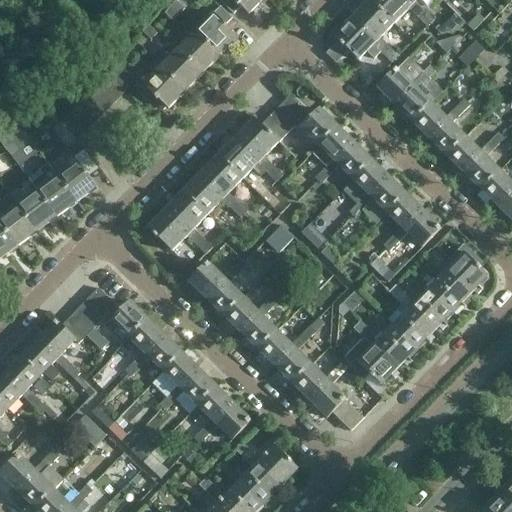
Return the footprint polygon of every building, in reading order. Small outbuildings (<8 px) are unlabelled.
[(217,0),(233,15),(241,8),(249,16),(263,0),(217,0)] [(413,7),(405,0),(371,0),(370,1),(395,25),(409,10),(413,7)] [(405,0),(413,7),(409,10),(419,19),(426,12),(416,3),(419,0),(405,0)] [(176,1),(170,8),(179,16),(185,10),(176,1)] [(370,1),(353,19),(377,43),(374,47),(381,53),(383,56),(390,48),(381,39),(395,25),(370,1)] [(220,7),(196,32),(220,56),(238,38),(225,25),(232,18),(220,7)] [(179,16),(170,8),(165,14),(173,22),(179,16)] [(435,21),(426,12),(419,19),(428,28),(435,21)] [(484,20),(479,15),(467,27),(473,32),(484,20)] [(353,19),(334,37),(359,62),(367,53),(374,60),(381,53),(374,47),(377,43),(353,19)] [(149,26),(143,33),(151,41),(157,34),(149,26)] [(196,32),(179,50),(203,74),(220,56),(196,32)] [(475,42),(467,51),(476,60),(485,51),(475,42)] [(399,57),(390,48),(383,56),(392,65),(399,57)] [(179,50),(162,68),(186,92),(203,74),(179,50)] [(409,59),(378,90),(395,107),(414,88),(411,85),(421,76),(423,73),(409,59)] [(156,62),(148,70),(154,75),(144,86),(159,101),(156,103),(164,111),(166,108),(168,110),(186,92),(162,68),(156,62)] [(116,66),(108,75),(124,90),(133,81),(116,66)] [(423,73),(421,76),(427,82),(429,79),(436,72),(430,66),(423,73)] [(124,90),(108,75),(100,84),(117,100),(126,91),(124,90)] [(414,88),(395,107),(412,124),(431,105),(443,93),(429,79),(427,82),(421,76),(411,85),(414,88)] [(117,100),(100,84),(91,94),(108,109),(108,110),(117,100)] [(108,110),(108,109),(91,94),(91,93),(83,103),(100,119),(108,110)] [(312,120),(290,98),(281,107),(303,129),(312,120)] [(465,100),(455,110),(461,116),(471,106),(465,100)] [(83,103),(74,112),(91,128),(100,119),(83,103)] [(431,105),(412,124),(430,141),(449,122),(451,125),(461,116),(455,110),(445,119),(431,105)] [(303,129),(281,107),(272,117),(294,138),(302,130),(303,129)] [(312,120),(303,129),(302,130),(319,147),(337,128),(320,111),(312,120)] [(91,128),(74,112),(66,121),(79,141),(91,128)] [(294,138),(272,117),(263,126),(280,143),(284,148),(294,138)] [(65,120),(53,129),(74,158),(84,151),(77,142),(79,141),(66,121),(65,120)] [(256,120),(237,138),(262,162),(258,166),(266,173),(267,175),(274,168),(265,159),(280,143),(263,126),(256,120)] [(449,122),(430,141),(447,158),(466,139),(451,125),(449,122)] [(319,147),(312,154),(326,168),(333,160),(337,164),(355,145),(337,128),(319,147)] [(23,129),(0,140),(0,141),(7,149),(13,146),(19,153),(33,143),(23,129)] [(499,134),(489,143),(495,149),(505,140),(499,134)] [(237,138),(218,158),(243,181),(253,170),(261,178),(266,173),(258,166),(262,162),(237,138)] [(466,139),(447,158),(464,175),(483,156),(485,159),(495,149),(489,143),(479,153),(466,139)] [(326,168),(324,170),(331,176),(340,167),(353,180),(371,161),(355,145),(337,164),(333,160),(326,168)] [(483,156),(464,175),(480,191),(499,172),(485,159),(483,156)] [(218,158),(202,175),(226,198),(222,202),(232,211),(239,204),(230,194),(243,181),(218,158)] [(77,160),(57,175),(77,203),(98,187),(77,160)] [(353,180),(368,194),(371,197),(389,179),(371,161),(353,180)] [(29,179),(37,190),(57,218),(77,203),(57,175),(48,164),(29,179)] [(284,177),(274,168),(267,175),(277,184),(284,177)] [(331,176),(324,170),(316,179),(322,185),(331,176)] [(511,185),(499,172),(480,191),(498,209),(511,194),(511,185)] [(202,175),(183,194),(207,217),(222,202),(226,198),(202,175)] [(368,194),(359,204),(365,210),(374,201),(388,214),(406,195),(389,179),(371,197),(368,194)] [(19,189),(10,196),(38,232),(57,218),(37,190),(26,198),(19,189)] [(183,194),(167,210),(191,234),(187,238),(197,247),(204,240),(194,231),(207,217),(183,194)] [(511,194),(498,209),(511,222),(511,194)] [(402,228),(405,231),(424,213),(406,195),(388,214),(402,228)] [(10,196),(0,203),(0,223),(18,247),(38,232),(10,196)] [(249,213),(239,204),(232,211),(241,220),(249,213)] [(365,210),(359,204),(349,213),(356,219),(365,210)] [(191,234),(167,210),(149,228),(173,252),(187,238),(191,234)] [(402,228),(393,238),(399,244),(408,234),(423,248),(441,230),(424,213),(405,231),(402,228)] [(0,260),(18,247),(0,223),(0,260)] [(399,244),(393,238),(383,247),(390,253),(399,244)] [(213,249),(204,240),(197,247),(206,256),(213,249)] [(447,266),(443,270),(470,296),(474,292),(478,296),(483,291),(478,285),(487,276),(479,268),(482,264),(465,247),(447,266)] [(432,251),(425,258),(433,266),(439,259),(432,251)] [(429,291),(451,313),(460,304),(465,309),(470,304),(466,300),(470,296),(443,270),(447,266),(439,259),(433,266),(443,276),(429,291)] [(248,266),(242,260),(232,269),(239,276),(248,266)] [(209,265),(190,284),(208,301),(227,282),(223,279),(209,265)] [(223,279),(227,282),(208,301),(226,318),(244,299),(229,285),(239,276),(232,269),(223,279)] [(396,286),(392,290),(389,293),(397,302),(404,294),(396,286)] [(99,290),(90,299),(106,316),(116,306),(99,290)] [(412,302),(408,305),(436,332),(437,334),(441,331),(442,332),(448,326),(443,322),(451,313),(429,291),(420,300),(415,295),(410,300),(412,302)] [(282,300),(276,294),(267,303),(273,309),(282,300)] [(401,305),(387,320),(394,327),(416,348),(424,340),(429,345),(435,339),(432,336),(436,332),(408,305),(412,302),(410,300),(404,294),(397,302),(401,305)] [(106,316),(90,299),(81,309),(97,325),(99,323),(106,316)] [(244,299),(226,318),(243,335),(261,316),(257,313),(244,299)] [(106,316),(99,323),(122,346),(129,339),(147,320),(130,303),(121,312),(116,306),(106,316)] [(261,316),(243,335),(260,352),(278,333),(263,319),(273,309),(267,303),(257,313),(261,316)] [(81,309),(71,318),(88,334),(97,325),(81,309)] [(71,318),(62,328),(76,342),(79,344),(88,334),(71,318)] [(318,319),(310,327),(316,334),(325,325),(318,319)] [(144,353),(146,355),(164,337),(147,320),(129,339),(144,353)] [(361,322),(357,326),(354,330),(362,338),(369,330),(361,322)] [(62,328),(57,323),(40,340),(59,359),(56,362),(65,371),(71,365),(62,356),(76,342),(62,328)] [(310,327),(301,337),(307,343),(316,334),(310,327)] [(378,327),(372,333),(377,338),(373,341),(400,368),(404,364),(407,368),(413,362),(408,357),(416,348),(394,327),(386,335),(378,327)] [(362,338),(364,339),(344,360),(364,379),(369,374),(381,385),(390,376),(395,381),(400,376),(396,372),(400,368),(373,341),(377,338),(372,333),(369,330),(362,338)] [(278,333),(260,352),(277,369),(296,350),(291,346),(278,333)] [(144,353),(135,362),(140,368),(149,359),(163,372),(181,354),(164,337),(146,355),(144,353)] [(296,350),(277,369),(295,386),(313,367),(298,352),(307,343),(301,337),(291,346),(296,350)] [(40,340),(24,357),(43,376),(56,362),(59,359),(40,340)] [(178,387),(181,389),(199,371),(181,354),(163,372),(178,387)] [(313,367),(295,386),(312,403),(330,384),(326,380),(335,370),(341,377),(350,367),(338,355),(330,364),(323,357),(313,367)] [(24,357),(7,375),(26,393),(22,397),(31,406),(37,400),(28,391),(43,376),(24,357)] [(140,368),(135,362),(126,372),(131,377),(140,368)] [(80,374),(71,365),(65,371),(74,380),(80,374)] [(330,384),(312,403),(328,419),(333,414),(334,415),(346,402),(345,401),(346,400),(332,386),(341,377),(335,370),(326,380),(330,384)] [(178,387),(169,396),(175,402),(184,392),(198,406),(216,388),(199,371),(181,389),(178,387)] [(26,393),(7,375),(0,381),(0,402),(9,411),(22,397),(26,393)] [(212,420),(215,423),(233,405),(216,388),(198,406),(212,420)] [(175,402),(169,396),(160,405),(165,411),(175,402)] [(46,409),(37,400),(31,406),(40,414),(46,409)] [(0,402),(0,437),(3,434),(0,431),(0,419),(9,411),(0,402)] [(346,402),(334,415),(352,432),(364,420),(346,402)] [(212,420),(203,430),(209,436),(218,426),(233,441),(251,422),(233,405),(215,423),(212,420)] [(74,428),(95,449),(107,436),(85,416),(74,428)] [(209,436),(203,430),(194,439),(200,445),(209,436)] [(12,443),(3,434),(0,437),(0,443),(6,449),(12,443)] [(243,458),(250,451),(242,443),(235,450),(243,458)] [(257,458),(254,462),(280,487),(283,484),(288,489),(293,484),(288,479),(298,469),(276,446),(261,462),(257,458)] [(200,459),(189,450),(182,457),(193,467),(200,459)] [(254,469),(240,483),(262,505),(271,497),(275,501),(280,496),(276,491),(280,487),(254,462),(257,458),(250,451),(243,458),(254,469)] [(58,458),(53,452),(44,461),(49,467),(58,458)] [(15,462),(2,476),(20,493),(38,474),(40,476),(49,467),(44,461),(35,471),(20,457),(17,460),(15,462)] [(20,493),(37,510),(64,482),(49,467),(40,476),(38,474),(20,493)] [(207,479),(199,486),(208,494),(215,487),(207,479)] [(83,501),(64,482),(37,510),(38,511),(68,511),(73,508),(75,510),(81,503),(83,501)] [(225,498),(222,494),(219,498),(232,511),(255,511),(262,505),(240,483),(225,498)] [(87,486),(78,496),(83,501),(93,492),(87,486)] [(215,487),(208,494),(218,505),(211,511),(232,511),(219,498),(222,494),(215,487)] [(511,511),(511,500),(504,493),(485,511),(511,511)] [(73,508),(68,511),(82,511),(86,508),(81,503),(75,510),(73,508)]
